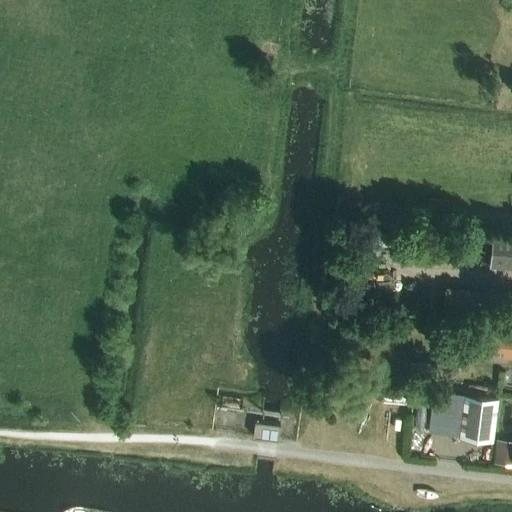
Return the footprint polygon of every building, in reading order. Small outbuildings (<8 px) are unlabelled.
[(489,265),(511,266),(511,232),(492,231),(489,265)] [(487,289),(485,313),(470,311),(469,321),(495,325),(498,290),(487,289)] [(467,352),(511,357),(511,333),(508,333),(508,328),(487,325),(486,334),(469,332),(467,352)] [(436,377),(437,361),(410,359),(409,375),(436,377)] [(467,390),(461,436),(493,440),(500,395),(467,390)] [(254,434),(276,437),(278,438),(280,423),(256,420),(254,434)] [(511,461),(511,437),(498,435),(494,459),(511,461)]
